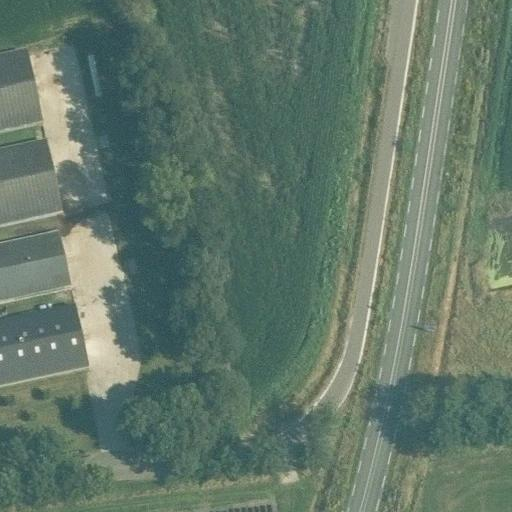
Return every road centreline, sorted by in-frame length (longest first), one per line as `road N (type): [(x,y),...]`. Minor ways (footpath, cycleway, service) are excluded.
road 1 (unclassified): [(407,0),(349,366),(302,433),(224,461)]
road 2 (secondary): [(453,0),(395,368),(360,511)]
road 3 (unclassified): [(0,488),(224,461)]
